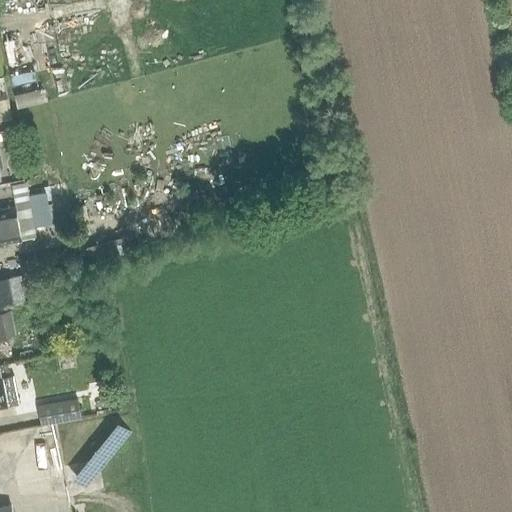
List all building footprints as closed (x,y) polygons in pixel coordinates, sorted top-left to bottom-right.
[(24,104),(48,102),(47,90),(24,92),(24,104)] [(0,244),(23,241),(30,239),(25,212),(18,214),(16,207),(0,209),(0,244)] [(22,276),(12,278),(0,280),(0,307),(27,302),(22,276)] [(10,311),(0,313),(0,337),(15,334),(10,311)] [(77,398),(37,405),(41,426),(81,418),(77,398)] [(80,476),(144,444),(134,423),(70,455),(80,476)]
